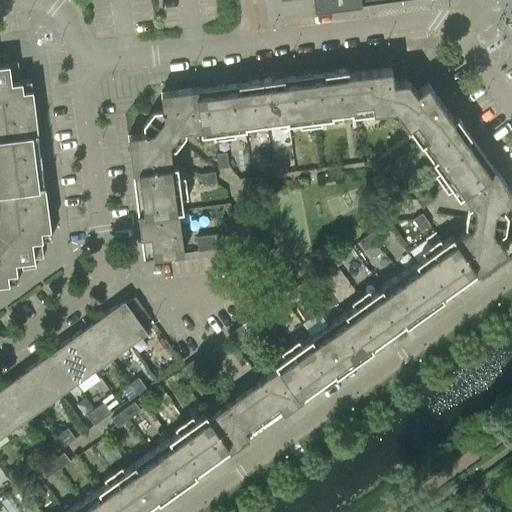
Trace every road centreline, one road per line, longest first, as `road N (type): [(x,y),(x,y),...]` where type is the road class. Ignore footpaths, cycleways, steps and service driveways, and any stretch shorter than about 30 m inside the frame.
road 1 (residential): [(82,64),(448,14),(511,104)]
road 2 (residential): [(183,511),(511,277)]
road 3 (residential): [(0,354),(97,284),(103,256),(82,64)]
road 4 (unknown): [(103,256),(207,343)]
